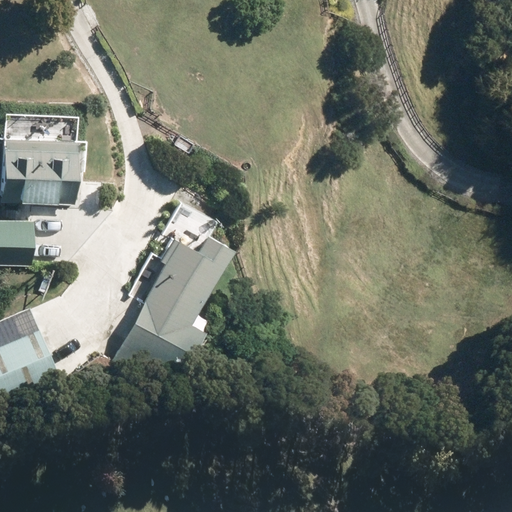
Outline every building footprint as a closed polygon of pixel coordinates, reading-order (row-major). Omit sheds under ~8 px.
[(17,85),(0,84),(0,102),(16,103),(17,85)] [(0,135),(0,198),(68,202),(72,140),(0,135)] [(4,220),(0,220),(0,265),(27,267),(23,248),(29,224),(4,223),(4,220)] [(184,323),(222,246),(194,232),(187,247),(164,235),(151,257),(157,261),(140,299),(138,298),(116,342),(177,375),(200,331),(184,323)] [(33,296),(36,310),(53,307),(50,292),(33,296)] [(34,328),(0,341),(0,396),(53,375),(34,328)]
